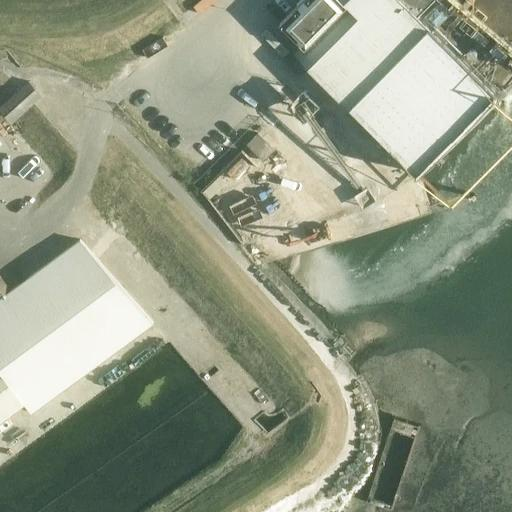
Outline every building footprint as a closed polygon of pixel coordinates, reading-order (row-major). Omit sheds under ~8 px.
[(302,0),(280,23),(305,48),(296,57),(350,109),(352,108),(418,174),(498,94),(426,23),(399,0),(302,0)] [(399,0),(426,23),(418,16),(433,0),(399,0)] [(288,72),(277,86),(290,96),(301,82),(288,72)] [(30,81),(0,106),(0,107),(13,123),(43,96),(30,81)] [(264,161),(275,150),(258,133),(247,144),(264,161)] [(0,420),(25,402),(26,403),(32,411),(153,323),(80,240),(11,290),(0,298),(0,302),(7,311),(0,316),(0,420)] [(0,298),(11,290),(0,275),(0,298)]
